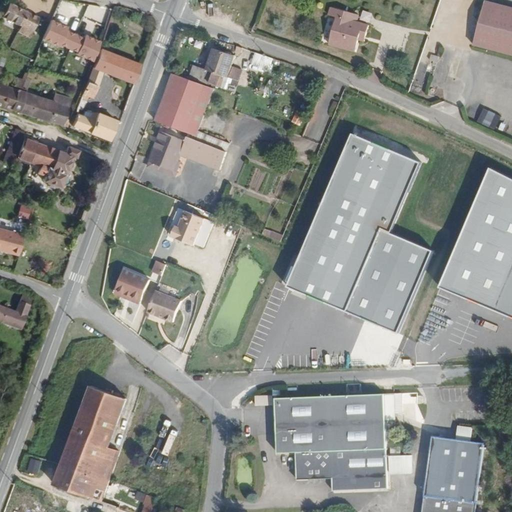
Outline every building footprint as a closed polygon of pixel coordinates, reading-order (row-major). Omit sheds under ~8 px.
[(511,56),(511,7),(488,1),(476,47),(511,56)] [(29,36),(37,18),(8,4),(2,18),(22,27),(20,32),(29,36)] [(369,36),(372,26),(358,22),(360,15),(335,8),(333,17),(341,19),(334,46),(360,53),(364,40),(365,35),(369,36)] [(94,58),(101,38),(49,21),(42,41),(94,58)] [(240,56),(243,49),(235,47),(233,53),(240,56)] [(131,86),(139,67),(97,50),(91,68),(121,81),(131,86)] [(239,74),(229,69),(232,60),(211,51),(203,73),(197,71),(193,81),(214,89),(223,93),(226,85),(233,89),(239,74)] [(257,52),(253,63),(270,69),(274,59),(257,52)] [(25,76),(31,63),(27,62),(21,74),(25,76)] [(193,81),(197,71),(193,69),(189,79),(193,81)] [(20,88),(25,76),(21,74),(13,71),(7,84),(20,88)] [(197,134),(214,90),(173,74),(154,121),(185,134),(184,137),(185,138),(194,142),(197,134)] [(127,97),(131,86),(121,81),(117,92),(127,97)] [(0,106),(16,112),(23,93),(0,84),(0,106)] [(123,109),(127,97),(117,92),(112,105),(123,109)] [(28,117),(35,97),(23,93),(16,112),(28,117)] [(62,120),(69,101),(54,95),(51,103),(35,97),(28,117),(63,129),(66,121),(62,120)] [(496,129),(502,115),(485,108),(479,121),(496,129)] [(105,143),(113,123),(95,116),(93,123),(75,116),(70,130),(105,143)] [(12,162),(25,131),(15,127),(2,158),(12,162)] [(210,169),(217,151),(201,144),(194,142),(185,138),(183,142),(160,133),(146,169),(173,180),(181,162),(178,161),(179,157),(210,169)] [(201,144),(204,136),(197,134),(194,142),(201,144)] [(353,134),(288,286),(348,311),(382,232),(384,227),(391,230),(419,163),(353,134)] [(31,161),(38,142),(26,136),(18,155),(31,161)] [(217,151),(220,143),(204,136),(201,144),(217,151)] [(77,161),(80,155),(68,150),(67,154),(38,142),(31,161),(36,163),(32,173),(42,177),(40,182),(45,185),(43,188),(50,190),(51,188),(58,191),(72,159),(77,161)] [(511,176),(491,165),(440,288),(511,316),(511,176)] [(29,218),(31,210),(21,207),(19,216),(29,218)] [(190,251),(202,225),(183,216),(176,233),(172,232),(168,241),(190,251)] [(17,255),(23,234),(0,228),(0,247),(2,248),(1,251),(17,255)] [(430,252),(382,232),(348,311),(397,332),(430,252)] [(158,260),(153,271),(163,274),(167,264),(158,260)] [(122,299),(148,309),(151,300),(159,281),(133,271),(122,299)] [(121,301),(147,311),(148,309),(122,299),(121,301)] [(169,326),(176,310),(151,300),(148,309),(147,311),(145,316),(154,320),(155,318),(161,321),(160,322),(169,326)] [(0,322),(20,330),(30,306),(19,301),(16,307),(7,303),(5,307),(0,305),(0,322)] [(97,508),(134,408),(86,390),(50,490),(97,508)] [(390,396),(269,400),(271,454),(278,459),(278,455),(290,455),(291,465),(291,481),(311,481),(326,481),(327,492),(383,491),(381,423),(391,423),(390,396)] [(459,424),(457,438),(472,441),(474,427),(459,424)] [(472,511),(480,444),(428,437),(422,483),(419,485),(418,495),(421,497),(418,511),(472,511)] [(391,454),(390,472),(413,473),(414,455),(391,454)] [(408,505),(408,475),(391,475),(391,505),(408,505)] [(145,511),(149,503),(140,499),(134,511),(145,511)]
